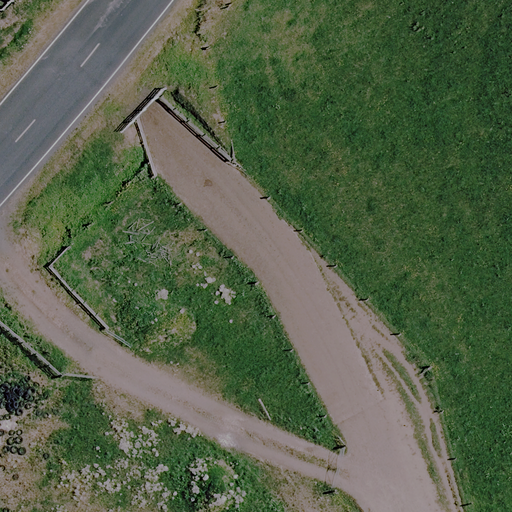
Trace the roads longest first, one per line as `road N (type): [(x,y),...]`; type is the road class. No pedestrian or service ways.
road 1 (track): [(115,11),(484,455),(477,511)]
road 2 (unclassified): [(0,144),(124,0)]
